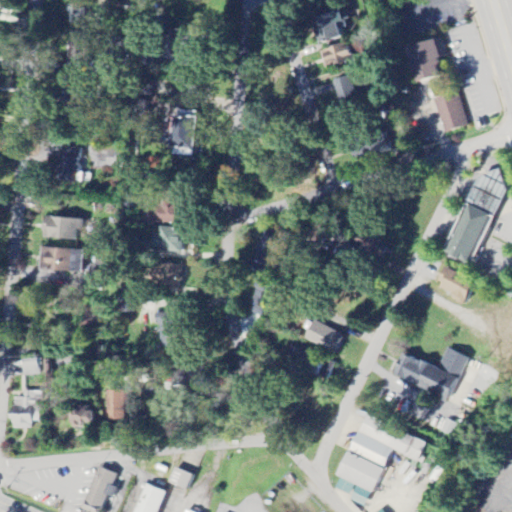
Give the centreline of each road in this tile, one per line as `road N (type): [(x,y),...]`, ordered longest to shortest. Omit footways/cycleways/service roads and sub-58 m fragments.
road 1 (residential): [(0,466),(331,433),(472,151)]
road 2 (residential): [(343,511),(260,406),(232,339),(228,226),(247,0)]
road 3 (residential): [(35,0),(0,388)]
road 4 (residential): [(228,226),(511,138)]
road 5 (residential): [(273,0),(333,193)]
